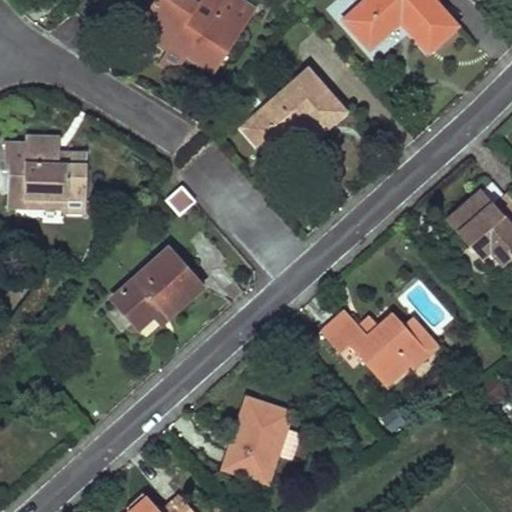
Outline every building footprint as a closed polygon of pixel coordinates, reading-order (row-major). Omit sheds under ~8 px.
[(199,3),(193,0),(154,0),(140,24),(156,34),(153,41),(168,51),(178,36),(193,46),(187,55),(215,73),(257,10),(241,0),(220,0),(202,30),(188,21),(199,3)] [(220,0),(200,0),(199,3),(188,21),(202,30),(220,0)] [(458,26),(434,0),(366,0),(344,19),(369,48),(396,26),(394,23),(399,18),(429,51),(439,42),(458,26)] [(193,46),(178,36),(168,51),(159,66),(174,75),(187,55),(193,46)] [(335,99),(309,70),(242,127),(269,157),(305,127),(316,139),(328,128),(346,112),(345,110),(335,99)] [(348,107),(338,95),(335,99),(345,110),(348,107)] [(58,138),(27,136),(27,143),(5,142),(4,169),(10,169),(8,207),(62,209),(63,200),(84,201),(86,166),(65,165),(66,161),(57,161),(57,150),(58,138)] [(86,151),(57,150),(57,161),(66,161),(65,165),(86,166),(86,151)] [(194,202),(181,187),(166,201),(179,216),(194,202)] [(462,206),(446,220),(469,246),(477,238),(490,253),(502,267),(511,258),(511,225),(496,207),(480,190),(462,206)] [(511,201),(508,197),(496,207),(511,225),(511,201)] [(84,201),(63,200),(62,209),(62,215),(84,216),(84,201)] [(477,238),(469,246),(481,260),(490,253),(477,238)] [(202,287),(168,249),(111,299),(137,329),(152,315),(161,308),(169,317),(180,306),(202,287)] [(481,260),(501,283),(511,272),(511,258),(502,267),(490,253),(481,260)] [(169,317),(161,308),(152,315),(161,324),(169,317)] [(330,324),(321,332),(339,352),(348,346),(385,386),(408,365),(425,349),(403,325),(393,314),(378,328),(368,338),(358,327),(345,312),(330,324)] [(369,318),(358,327),(368,338),(378,328),(369,318)] [(438,347),(411,318),(403,325),(425,349),(408,365),(413,370),(438,347)] [(299,434),(284,429),(290,413),(246,399),(239,420),(232,442),(239,445),(235,457),(228,455),(223,468),(266,482),(275,455),(291,461),(299,434)] [(239,445),(232,442),(228,455),(235,457),(239,445)] [(132,511),(147,497),(143,494),(126,509),(128,511),(132,511)] [(132,511),(194,511),(179,495),(160,511),(147,497),(132,511)]
